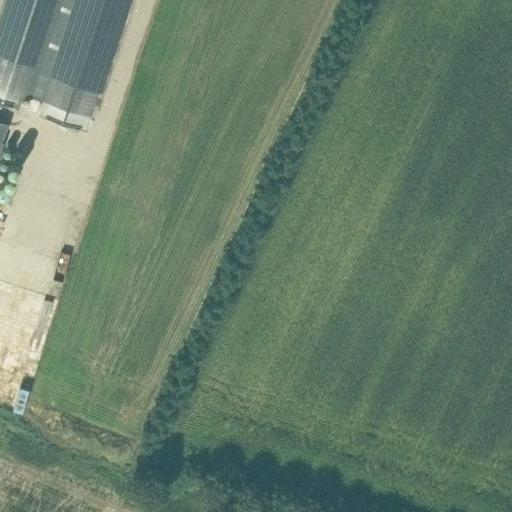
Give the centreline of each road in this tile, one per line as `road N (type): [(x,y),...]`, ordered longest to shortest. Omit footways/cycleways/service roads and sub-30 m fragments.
road 1 (unknown): [(139,0),(90,141),(66,146),(0,120)]
road 2 (track): [(325,511),(162,465)]
